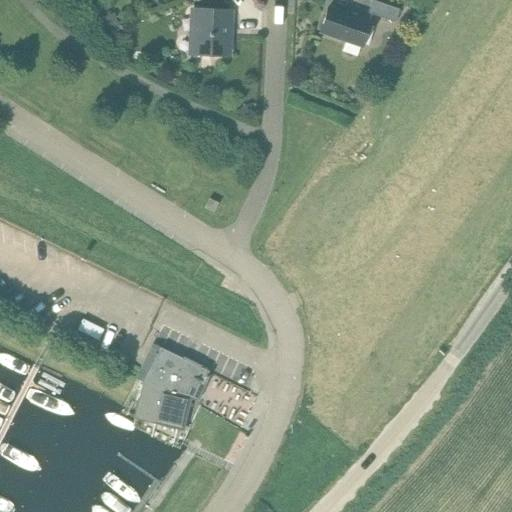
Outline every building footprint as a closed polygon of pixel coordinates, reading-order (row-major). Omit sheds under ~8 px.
[(400,10),(372,0),(368,13),(395,23),(400,10)] [(328,7),(319,33),(362,48),(371,22),(328,7)] [(229,11),(194,10),(192,55),(227,56),(227,52),(230,49),(231,43),(228,39),(229,11)] [(407,25),(413,28),(417,17),(408,13),(405,19),(407,25)] [(218,204),(209,199),(204,208),(213,213),(218,204)] [(83,317),(78,328),(99,338),(104,328),(83,317)] [(153,422),(162,424),(182,429),(192,390),(199,391),(204,381),(206,382),(209,377),(207,376),(209,372),(159,348),(142,385),(160,394),(153,422)]
